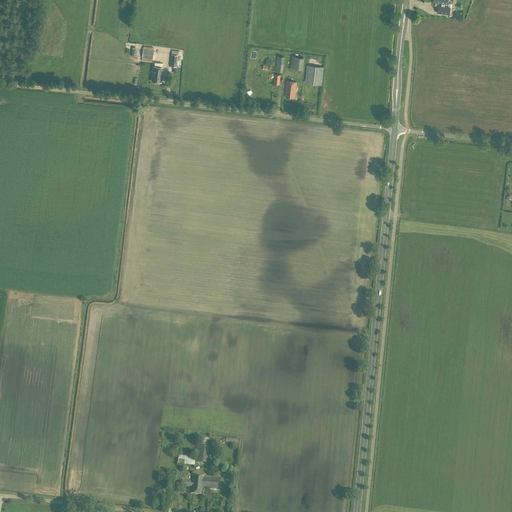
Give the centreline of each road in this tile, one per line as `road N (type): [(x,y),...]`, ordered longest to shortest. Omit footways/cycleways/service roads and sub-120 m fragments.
road 1 (unclassified): [(394,129),(2,83)]
road 2 (primary): [(357,511),(394,129)]
road 3 (unclassified): [(145,511),(0,494)]
road 4 (primary): [(394,129),(406,0)]
